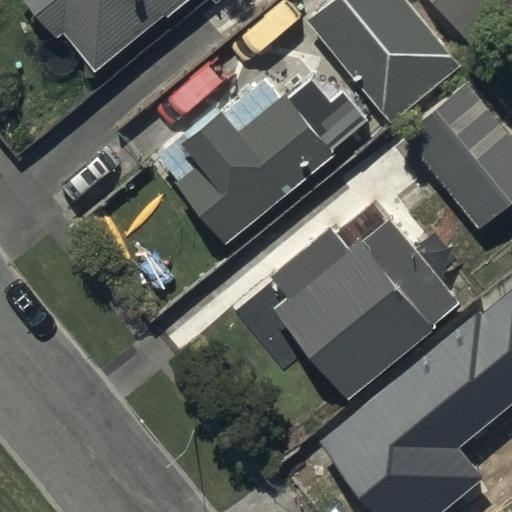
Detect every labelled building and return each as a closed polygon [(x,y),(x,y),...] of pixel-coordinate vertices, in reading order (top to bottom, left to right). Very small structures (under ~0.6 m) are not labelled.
[(98,78),(189,0),(20,0),(61,48),(68,42),(98,78)] [(402,0),(339,0),(308,26),(393,130),(463,73),(402,0)] [(511,0),(424,0),(468,51),(511,14),(511,0)] [(156,161),(229,250),(365,140),(338,106),(327,114),(305,87),(282,106),(266,87),(222,122),(215,113),(156,161)] [(511,136),(472,87),(404,142),(480,234),(511,208),(511,136)] [(350,405),(461,312),(390,227),(365,248),(361,243),(348,254),(331,234),(272,284),(289,304),(275,316),(350,405)] [(511,276),(476,306),(509,347),(511,345),(511,276)] [(384,446),(438,511),(497,511),(511,500),(511,376),(494,391),(476,369),(384,446)]
